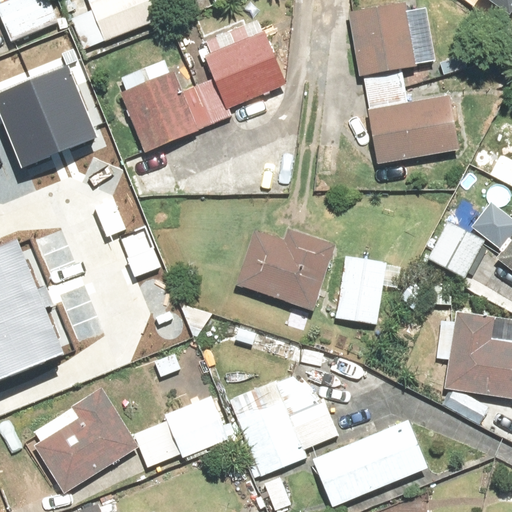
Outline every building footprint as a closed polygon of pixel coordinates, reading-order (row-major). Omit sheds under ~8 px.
[(64,25),(53,0),(12,0),(0,5),(0,7),(15,44),(64,25)] [(79,20),(91,51),(164,23),(154,0),(92,0),(98,13),(79,20)] [(373,11),(376,0),(358,0),(356,6),(373,11)] [(404,6),(345,17),(356,78),(415,67),(404,6)] [(261,36),(201,59),(211,83),(180,95),(172,75),(117,96),(140,155),(232,120),(228,111),(281,90),(261,36)] [(68,67),(0,95),(0,104),(27,167),(98,137),(68,67)] [(445,99),(365,114),(375,169),(455,155),(445,99)] [(511,133),(501,127),(478,167),(511,186),(511,133)] [(128,191),(68,215),(85,258),(145,234),(128,191)] [(489,242),(452,223),(433,262),(470,281),(489,242)] [(251,234),(232,288),(309,314),(331,251),(281,234),(278,243),(251,234)] [(21,236),(0,244),(0,376),(65,351),(21,236)] [(511,236),(490,265),(511,282),(511,236)] [(391,263),(348,257),(339,319),(382,325),(391,263)] [(421,283),(412,283),(404,296),(417,311),(423,305),(460,307),(461,285),(421,283)] [(217,316),(184,304),(198,342),(217,316)] [(494,321),(453,315),(441,394),(511,404),(511,347),(491,344),(494,321)] [(306,373),(234,401),(264,478),(310,460),(306,451),(345,436),(332,402),(319,407),(306,373)] [(138,435),(150,468),(184,455),(186,460),(239,440),(222,397),(215,400),(209,384),(193,390),(199,405),(170,416),(172,422),(138,435)] [(75,422),(30,450),(60,498),(138,451),(101,389),(67,409),(75,422)] [(308,462),(328,511),(422,473),(402,423),(308,462)] [(287,477),(268,484),(277,511),(280,511),(297,506),(287,477)]
